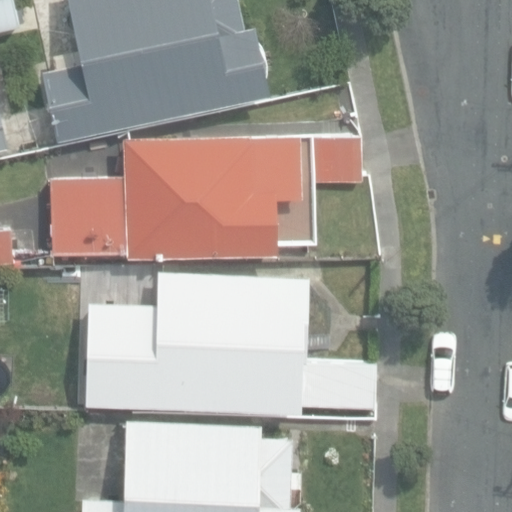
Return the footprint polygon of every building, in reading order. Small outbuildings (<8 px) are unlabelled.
[(0,0),(0,29),(21,24),(23,24),(22,21),(28,19),(25,4),(17,6),(15,0),(0,0)] [(45,67),(61,138),(274,90),(258,22),(253,23),(253,22),(246,23),(240,0),(70,0),(81,43),(55,49),(58,65),(45,67)] [(0,98),(0,144),(12,142),(0,98)] [(51,174),(51,253),(124,252),(280,251),(280,241),(315,241),(315,171),(364,171),(364,134),(123,136),(123,173),(51,174)] [(0,230),(0,263),(37,262),(34,227),(0,230)] [(131,403),(303,407),(303,402),(376,404),(377,363),(303,361),(303,357),(311,357),(312,270),(160,267),(159,301),(134,301),(133,324),(111,324),(110,396),(131,397),(131,403)] [(28,394),(91,397),(92,359),(30,356),(28,394)] [(83,511),(299,511),(300,502),(291,502),(293,434),(262,433),(263,420),(127,416),(125,496),(84,495),(83,511)]
